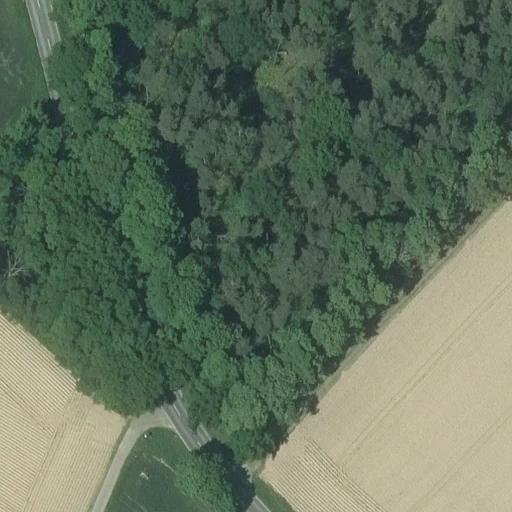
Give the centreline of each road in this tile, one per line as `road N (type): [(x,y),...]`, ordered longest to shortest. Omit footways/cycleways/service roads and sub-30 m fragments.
road 1 (tertiary): [(256,511),(187,430),(135,333),(35,0)]
road 2 (track): [(230,482),(511,191)]
road 3 (track): [(100,511),(137,427),(175,409)]
